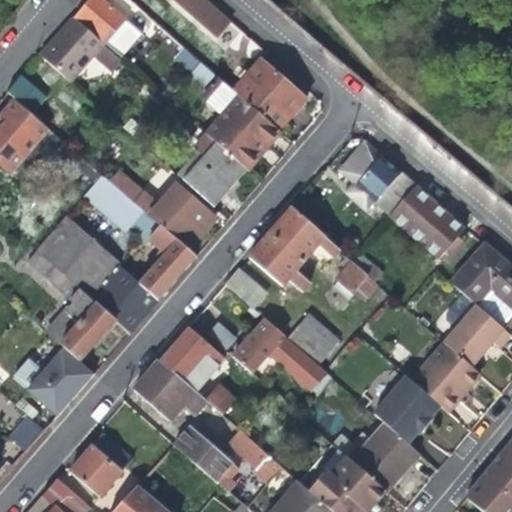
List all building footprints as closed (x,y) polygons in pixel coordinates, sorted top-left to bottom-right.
[(92,0),(75,21),(105,46),(125,22),(114,12),(99,0),(92,0)] [(229,22),(204,0),(178,0),(175,4),(194,21),(214,39),(229,22)] [(149,39),(189,74),(199,62),(147,18),(141,26),(151,35),(149,39)] [(102,47),(72,20),(54,40),(49,47),(39,58),(70,84),(102,47)] [(136,31),(125,22),(105,46),(116,55),(136,31)] [(259,59),(232,91),(278,131),(295,112),(305,100),(259,59)] [(206,135),(208,137),(246,169),(265,147),(278,131),(232,91),(226,86),(199,62),(189,74),(210,92),(204,98),(223,114),(206,135)] [(47,99),(22,77),(7,95),(16,102),(33,116),(47,99)] [(69,147),(33,116),(16,102),(0,119),(0,165),(8,173),(40,136),(63,155),(69,147)] [(233,184),(246,169),(208,137),(177,175),(215,206),(233,184)] [(374,201),(388,214),(412,185),(364,143),(340,171),(353,183),(347,189),(368,207),(374,201)] [(83,172),(96,184),(103,176),(100,173),(89,164),(83,172)] [(109,164),(100,173),(103,176),(188,247),(204,228),(216,215),(175,182),(157,204),(109,164)] [(67,218),(37,253),(114,320),(130,333),(165,293),(198,255),(188,247),(103,176),(96,184),(86,195),(128,231),(131,227),(150,244),(153,241),(164,251),(153,264),(156,267),(141,284),(121,268),(123,266),(67,218)] [(448,215),(412,185),(388,214),(423,245),(438,228),(448,215)] [(358,219),(368,207),(347,189),(344,193),(338,200),(358,219)] [(339,250),(292,207),(259,245),(248,257),(283,287),(289,280),(302,292),(311,283),(297,271),(319,245),(333,257),(339,250)] [(511,270),(469,234),(437,271),(476,306),(502,329),(511,317),(511,270)] [(72,300),(68,305),(81,317),(59,342),(65,347),(80,360),(100,337),(114,320),(37,253),(34,251),(29,257),(41,266),(38,271),(72,300)] [(369,276),(353,262),(337,280),(353,294),(369,276)] [(255,280),(240,267),(226,283),(241,296),(255,280)] [(46,330),(59,342),(81,317),(68,305),(46,330)] [(509,335),(502,329),(476,306),(442,342),(444,344),(470,368),(488,347),(493,342),(499,347),(509,335)] [(297,326),(329,353),(338,341),(308,314),(297,326)] [(245,343),(232,357),(236,360),(243,366),(252,375),(271,353),(312,389),(326,372),(318,365),(287,338),(266,319),(245,343)] [(176,340),(159,361),(194,392),(224,358),(188,326),(176,340)] [(297,326),(287,338),(318,365),(329,353),(297,326)] [(444,344),(412,381),(440,406),(446,412),(463,392),(478,375),(470,368),(444,344)] [(94,373),(65,347),(30,388),(58,416),(68,404),(94,373)] [(12,377),(24,387),(40,366),(28,356),(12,377)] [(238,372),(243,366),(236,360),(231,366),(238,372)] [(197,413),(206,403),(204,401),(194,392),(159,361),(143,378),(135,388),(171,420),(186,402),(197,413)] [(380,420),(412,381),(408,378),(406,376),(372,413),(380,420)] [(380,420),(383,423),(406,444),(416,433),(418,435),(426,426),(432,420),(430,418),(440,406),(412,381),(380,420)] [(219,385),(204,401),(206,403),(233,427),(247,411),(219,385)] [(38,439),(45,431),(30,417),(14,435),(29,449),(38,439)] [(383,423),(350,462),(383,493),(402,470),(416,453),(406,444),(383,423)] [(174,443),(223,485),(228,490),(235,482),(229,477),(239,466),(191,424),(174,443)] [(70,471),(101,497),(133,460),(103,433),(95,443),(70,471)] [(288,476),(240,433),(230,445),(256,469),(254,472),(274,491),(288,476)] [(511,511),(511,458),(505,453),(466,500),(480,511),(511,511)] [(322,469),(303,490),(318,503),(328,511),(365,511),(369,509),(383,493),(350,462),(341,455),(326,472),(322,469)] [(83,511),(87,508),(55,480),(41,496),(53,506),(47,511),(83,511)] [(167,511),(136,484),(110,511),(167,511)] [(211,499),(226,511),(234,511),(243,503),(228,490),(223,485),(211,499)] [(283,511),(328,511),(318,503),(303,490),(283,511)] [(252,511),(243,503),(234,511),(252,511)]
